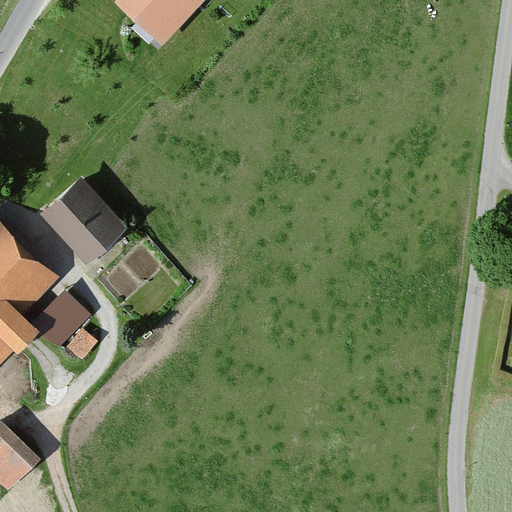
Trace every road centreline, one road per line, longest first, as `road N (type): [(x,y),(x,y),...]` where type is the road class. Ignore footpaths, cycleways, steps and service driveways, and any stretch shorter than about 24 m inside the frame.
road 1 (unclassified): [(511,0),(454,473),(457,511)]
road 2 (track): [(0,206),(77,275),(104,319),(109,348),(40,434),(71,511)]
